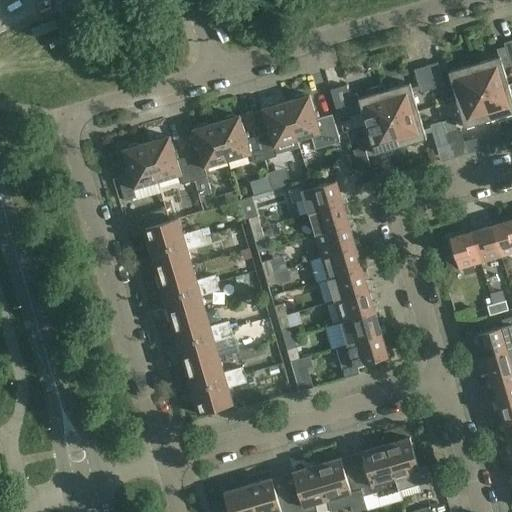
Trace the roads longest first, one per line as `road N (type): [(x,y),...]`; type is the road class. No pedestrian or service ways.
road 1 (residential): [(165,467),(66,121),(219,71)]
road 2 (residential): [(443,384),(391,206),(511,171)]
road 3 (tertiary): [(86,490),(0,200)]
road 4 (residential): [(165,467),(443,384)]
road 5 (residential): [(219,71),(445,0)]
road 6 (residential): [(481,511),(443,384)]
